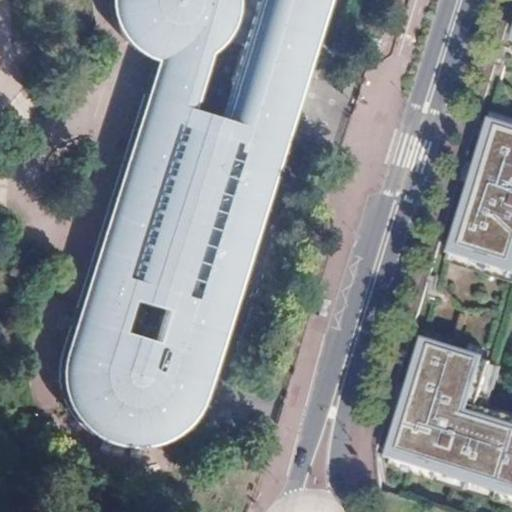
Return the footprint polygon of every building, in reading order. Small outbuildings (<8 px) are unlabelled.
[(200,55),(205,53),(211,48),(218,42),(223,36),(228,28),(232,19),(234,10),(235,1),(234,0),(257,0),(242,50),(262,57),(265,47),(287,54),(284,65),(303,70),(312,41),(325,0),(107,0),(108,8),(110,17),(113,25),(120,37),(125,43),(130,48),(137,52),(142,55),(151,59),(159,60),(167,62),(176,62),(184,61),(192,58),(200,55)] [(262,57),(242,50),(221,117),(241,124),(237,133),(259,140),(263,131),(282,137),(303,70),(284,65),(287,54),(265,47),(262,57)] [(189,107),(205,53),(200,55),(192,58),(184,61),(176,62),(167,62),(159,60),(151,59),(141,91),(189,107)] [(182,127),(189,107),(141,91),(86,266),(57,361),(57,376),(58,387),(62,397),(68,410),(77,421),(85,429),(93,434),(103,440),(112,442),(122,445),(134,445),(144,444),(155,441),(165,437),(175,430),(184,422),(192,414),(196,407),(201,397),(267,185),(282,137),(263,131),(259,140),(237,133),(241,124),(221,117),(215,137),(182,127)] [(221,117),(189,107),(182,127),(215,137),(221,117)] [(511,135),(480,126),(444,250),(511,269),(511,135)] [(511,398),(485,391),(501,335),(417,311),(377,446),(511,485),(511,398)]
